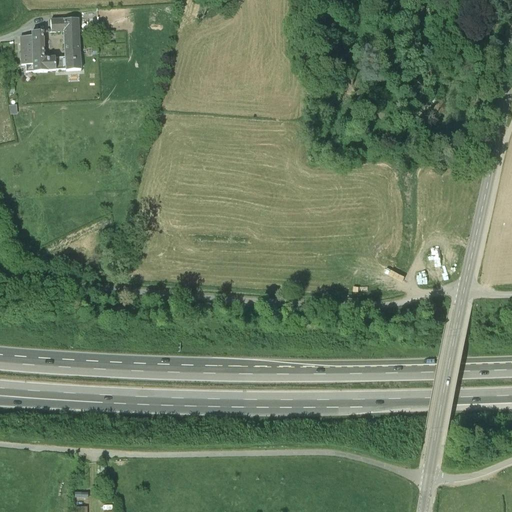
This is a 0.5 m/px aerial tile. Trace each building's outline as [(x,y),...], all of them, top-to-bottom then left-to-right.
[(77,21),(52,22),(52,33),(51,33),(51,34),(63,33),(64,59),(65,71),(66,73),(80,72),(78,33),(77,21)] [(98,23),(96,23),(96,28),(94,28),(95,36),(103,36),(103,33),(102,23),(98,23)] [(43,33),(31,34),(31,40),(33,74),(47,74),(47,72),(65,71),(64,59),(43,61),(42,34),(43,34),(43,33)] [(26,75),(33,74),(31,40),(19,40),(21,68),(25,68),(26,75)] [(15,107),(8,108),(9,117),(16,116),(15,107)]
